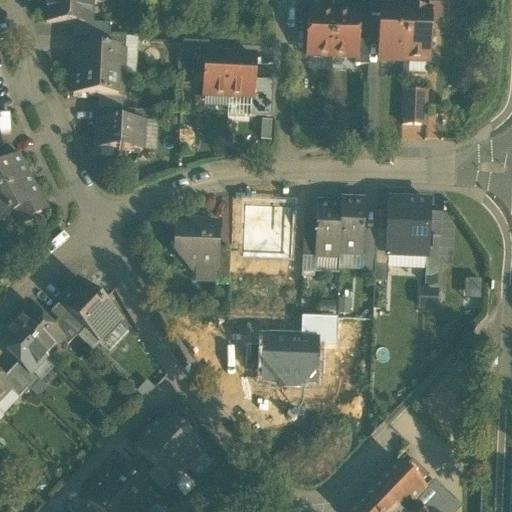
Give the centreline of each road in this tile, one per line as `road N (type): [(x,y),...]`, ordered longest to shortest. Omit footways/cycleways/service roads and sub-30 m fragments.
road 1 (residential): [(100,226),(3,0)]
road 2 (residential): [(511,171),(280,167)]
road 3 (residential): [(50,511),(183,368)]
road 4 (residential): [(280,167),(140,206),(100,226)]
road 5 (residential): [(290,511),(183,368)]
road 6 (residential): [(280,167),(286,0)]
road 7 (residential): [(183,368),(100,226)]
road 8 (residential): [(100,226),(0,303)]
